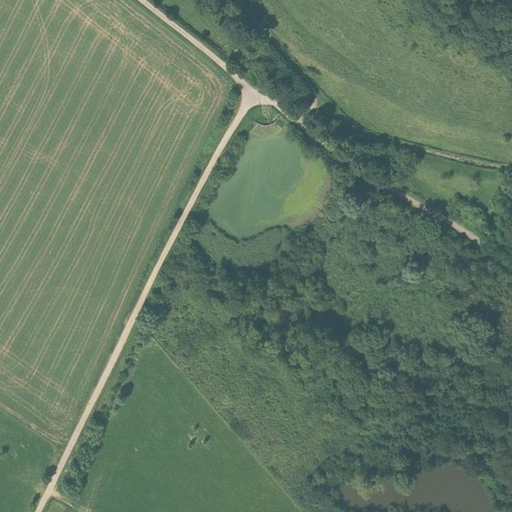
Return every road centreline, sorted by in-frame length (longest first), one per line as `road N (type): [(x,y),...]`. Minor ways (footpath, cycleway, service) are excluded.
road 1 (track): [(250,97),(37,511)]
road 2 (track): [(511,256),(405,197),(277,104),(250,97)]
road 3 (track): [(250,97),(231,71),(138,0)]
